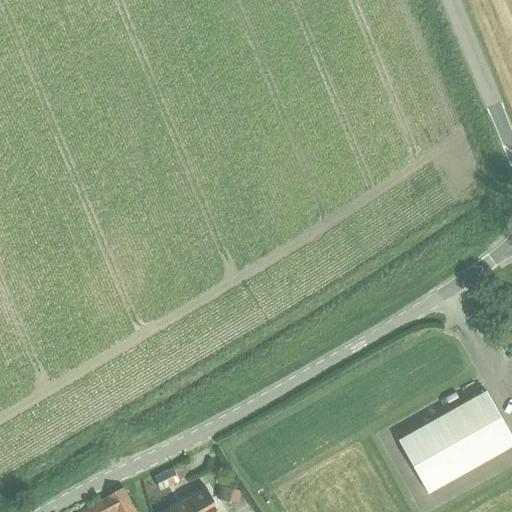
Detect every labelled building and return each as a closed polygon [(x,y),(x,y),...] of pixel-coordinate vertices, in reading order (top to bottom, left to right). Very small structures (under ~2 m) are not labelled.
[(506,341),(511,337),(511,326),(501,334),(506,341)] [(428,494),(511,446),(511,436),(486,391),(398,440),(428,494)] [(180,480),(175,468),(155,476),(161,489),(180,480)] [(81,511),(138,511),(123,486),(107,496),(108,497),(81,511)] [(223,486),(220,497),(231,501),(235,489),(223,486)] [(221,511),(207,488),(165,511),(221,511)]
